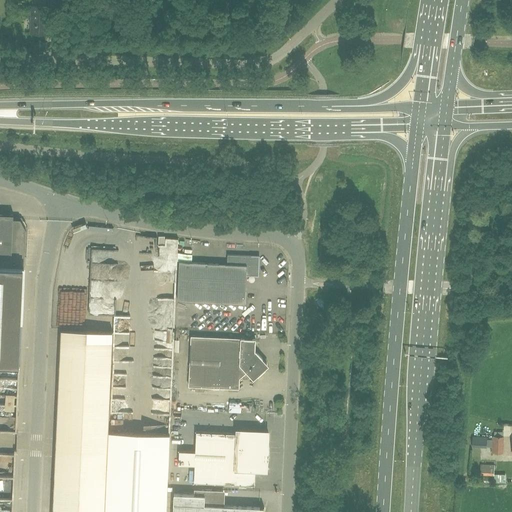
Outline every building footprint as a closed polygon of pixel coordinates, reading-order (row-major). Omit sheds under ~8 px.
[(48,34),(48,7),(31,6),(31,34),(48,34)] [(14,215),(0,214),(0,265),(24,267),(26,230),(21,219),(13,219),(14,215)] [(258,276),(259,256),(227,255),(227,264),(179,262),(177,301),(245,304),(246,275),(258,276)] [(0,364),(20,365),(24,267),(0,265),(0,364)] [(62,329),(53,511),(104,511),(113,332),(62,329)] [(179,340),(179,335),(153,334),(152,353),(165,354),(166,341),(179,342),(179,354),(183,354),(184,340),(179,340)] [(189,386),(239,389),(240,378),(247,372),(253,380),(269,366),(255,351),(256,339),(191,336),(189,386)] [(246,413),(246,404),(234,403),(234,412),(246,413)] [(238,433),(196,432),(195,452),(179,451),(179,465),(195,466),(194,483),(255,485),(255,471),(263,471),(268,468),(269,435),(265,431),(242,430),(238,433)] [(104,511),(166,511),(170,434),(108,432),(104,511)] [(503,437),(492,436),(492,453),(503,453),(503,437)] [(472,447),(486,447),(487,437),(473,437),(472,447)] [(494,476),(495,465),(481,464),(480,475),(494,476)] [(0,497),(18,498),(18,475),(0,474),(0,497)] [(173,511),(264,511),(264,508),(205,505),(205,495),(174,494),(173,511)]
